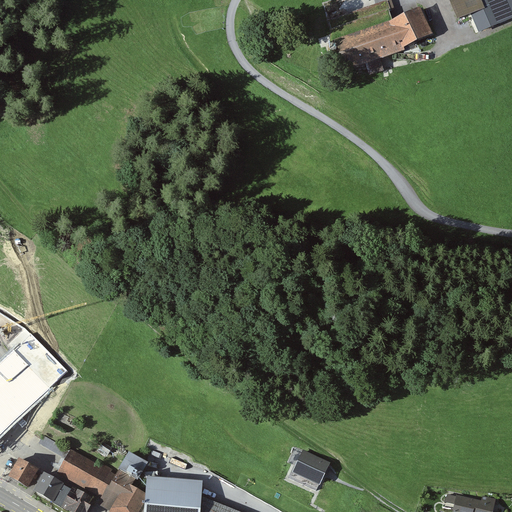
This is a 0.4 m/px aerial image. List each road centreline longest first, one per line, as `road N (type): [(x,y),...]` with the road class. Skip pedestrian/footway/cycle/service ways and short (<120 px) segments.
road 1 (unknown): [(409,511),(55,250),(0,192)]
road 2 (unclassified): [(511,231),(432,213),(383,161),(254,70),(234,37),(236,0)]
